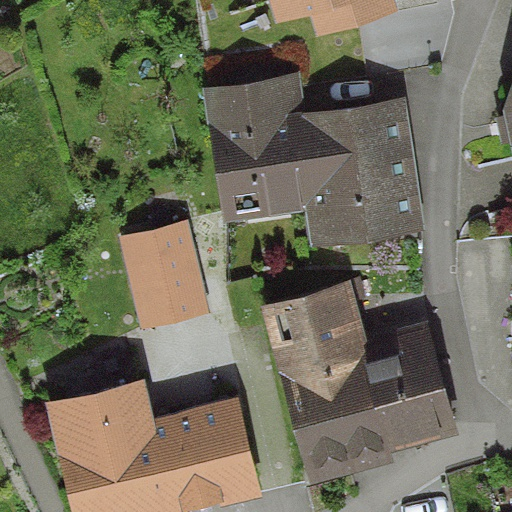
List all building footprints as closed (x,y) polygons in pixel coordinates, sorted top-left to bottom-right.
[(268,0),(276,25),(312,14),(326,37),(404,14),(399,0),(268,0)] [(315,235),(407,222),(389,103),(275,120),(269,81),(202,91),(219,212),(227,211),(225,200),(308,188),(315,235)] [(189,235),(148,241),(153,271),(193,265),(189,235)] [(420,333),(360,351),(342,289),(262,314),(311,476),(451,434),(420,333)] [(85,363),(92,392),(48,403),(74,511),(81,511),(158,493),(162,506),(246,486),(226,403),(141,424),(124,353),(85,363)]
